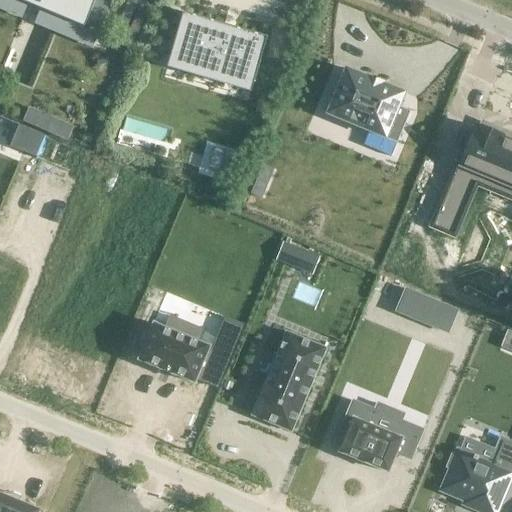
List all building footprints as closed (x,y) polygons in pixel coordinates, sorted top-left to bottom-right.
[(17,0),(84,27),(95,0),(17,0)] [(183,12),(169,58),(253,83),(267,37),(183,12)] [(107,56),(96,59),(98,67),(109,63),(107,56)] [(346,69),(327,114),(346,122),(347,123),(352,125),(353,126),(353,125),(359,127),(358,128),(360,128),(365,130),(366,131),(369,132),(363,145),(391,157),(396,143),(410,112),(398,107),(404,93),(382,84),(381,83),(380,83),(380,82),(379,82),(379,83),(374,81),(371,79),(370,78),(370,79),(369,79),(369,78),(368,78),(346,69)] [(74,127),(30,107),(23,121),(68,141),(74,127)] [(457,161),(429,227),(455,238),(481,175),(511,187),(511,141),(501,137),(500,133),(497,129),(494,127),(491,125),(487,125),(483,126),(479,128),(476,127),(461,163),(457,161)] [(18,127),(10,146),(36,158),(44,138),(18,127)] [(216,149),(210,169),(220,173),(226,152),(216,149)] [(256,180),(250,193),(261,198),(267,185),(256,180)] [(284,244),(278,261),(296,268),(302,251),(284,244)] [(405,289),(396,312),(425,324),(435,302),(405,289)] [(139,358),(138,360),(140,361),(140,360),(158,368),(160,369),(172,374),(174,375),(192,382),(194,383),(195,381),(194,381),(208,349),(209,347),(207,346),(198,342),(203,330),(170,316),(164,329),(155,325),(155,324),(153,324),(153,326),(139,358)] [(286,333),(252,415),(291,432),(325,349),(286,333)] [(340,450),(339,452),(341,453),(357,459),(357,460),(370,465),(386,471),(386,472),(388,473),(389,471),(388,470),(395,454),(410,460),(422,430),(401,421),(395,436),(368,425),(374,410),(352,401),(340,431),(347,434),(340,450)] [(451,469),(442,490),(466,500),(465,504),(483,511),(495,511),(511,472),(511,442),(502,439),(491,465),(458,452),(456,456),(452,454),(447,467),(451,469)] [(0,494),(0,511),(37,511),(38,511),(0,494)]
